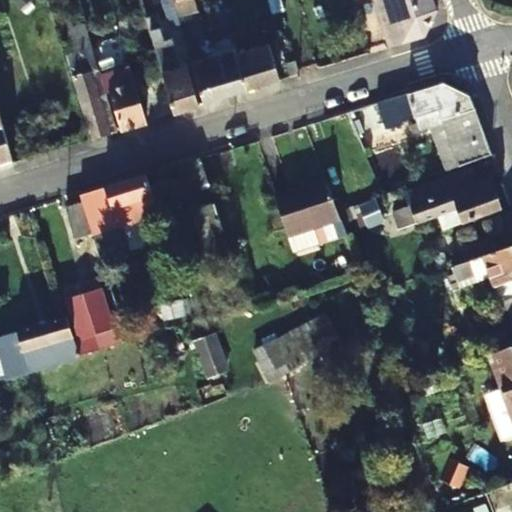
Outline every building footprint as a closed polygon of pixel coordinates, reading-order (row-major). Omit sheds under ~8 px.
[(158,0),(169,36),(178,33),(168,0),(158,0)] [(170,0),(173,8),(195,0),(194,0),(170,0)] [(426,35),(438,10),(433,0),(373,0),(390,47),(426,35)] [(52,26),(68,76),(71,75),(90,138),(113,131),(108,112),(81,29),(67,35),(63,23),(52,26)] [(102,40),(108,61),(124,56),(118,35),(102,40)] [(194,43),(185,46),(203,104),(204,106),(282,80),(269,44),(235,57),(238,68),(223,73),(216,51),(209,53),(211,59),(200,63),(194,43)] [(168,69),(160,71),(173,113),(197,105),(187,71),(181,73),(181,71),(169,74),(168,69)] [(120,129),(144,122),(128,70),(99,79),(103,91),(107,90),(120,129)] [(467,98),(439,85),(344,114),(348,124),(352,136),(374,129),(376,134),(396,127),(395,121),(409,116),(411,123),(405,125),(408,133),(425,127),(442,173),(489,156),(467,98)] [(0,167),(13,163),(0,123),(0,167)] [(238,206),(222,157),(201,163),(217,213),(214,214),(220,231),(221,233),(241,226),(254,222),(247,203),(238,206)] [(214,214),(203,182),(196,158),(175,165),(197,239),(220,231),(214,214)] [(394,231),(441,213),(447,229),(498,210),(485,179),(473,183),(468,169),(402,194),(406,209),(388,216),(394,231)] [(117,225),(152,213),(141,175),(75,195),(96,259),(125,250),(117,225)] [(320,178),(297,186),(299,193),(322,185),(320,178)] [(322,185),(299,193),(297,186),(269,196),(284,237),(311,227),(316,241),(341,232),(338,223),(336,217),(322,185)] [(49,211),(60,241),(77,236),(66,206),(49,211)] [(361,214),(357,206),(336,217),(338,223),(361,214)] [(373,209),(361,214),(367,230),(380,225),(373,209)] [(223,241),(243,234),(241,226),(221,233),(223,241)] [(511,284),(511,285),(511,245),(444,271),(446,275),(428,281),(442,318),(459,312),(450,289),(474,280),(476,287),(489,282),(492,291),(511,284)] [(64,298),(78,339),(110,328),(111,327),(97,288),(95,288),(64,298)] [(482,318),(487,331),(497,327),(506,349),(511,347),(511,329),(505,310),(482,318)] [(0,334),(0,364),(4,376),(77,355),(63,315),(36,325),(7,333),(0,334)] [(497,327),(487,331),(495,354),(506,349),(497,327)] [(326,334),(318,337),(315,330),(265,347),(274,374),(332,352),(326,334)] [(191,341),(207,380),(230,370),(214,331),(191,341)] [(511,347),(506,349),(495,354),(486,357),(497,384),(482,390),(500,435),(511,430),(511,347)] [(458,462),(448,483),(459,489),(469,467),(458,462)]
